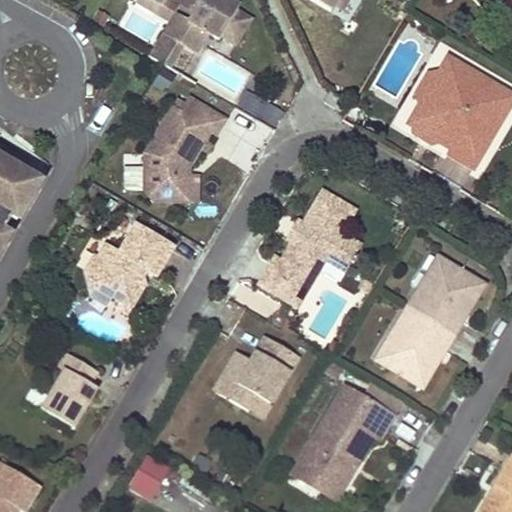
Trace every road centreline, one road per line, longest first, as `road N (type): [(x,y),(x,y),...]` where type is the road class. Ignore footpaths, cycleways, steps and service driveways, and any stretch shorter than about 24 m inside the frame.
road 1 (residential): [(511,235),(360,140),(310,137),(272,158),(62,511)]
road 2 (residential): [(0,13),(72,136),(56,187),(0,282)]
road 3 (residential): [(404,511),(511,322)]
